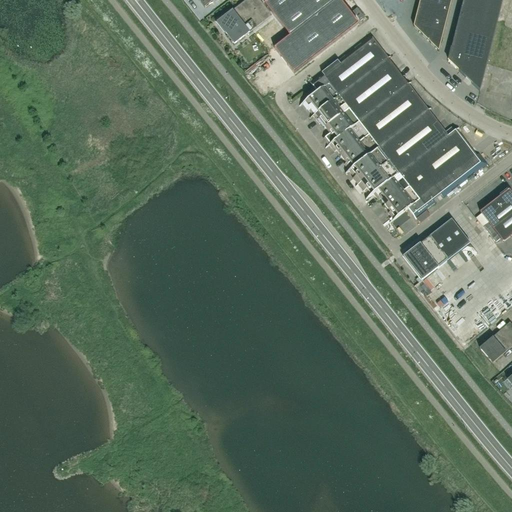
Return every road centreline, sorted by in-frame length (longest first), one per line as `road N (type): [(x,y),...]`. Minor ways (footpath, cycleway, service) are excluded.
road 1 (secondary): [(511,468),(134,0)]
road 2 (residential): [(378,18),(280,98),(394,248),(511,157)]
road 3 (unclassified): [(511,133),(453,101),(378,18)]
